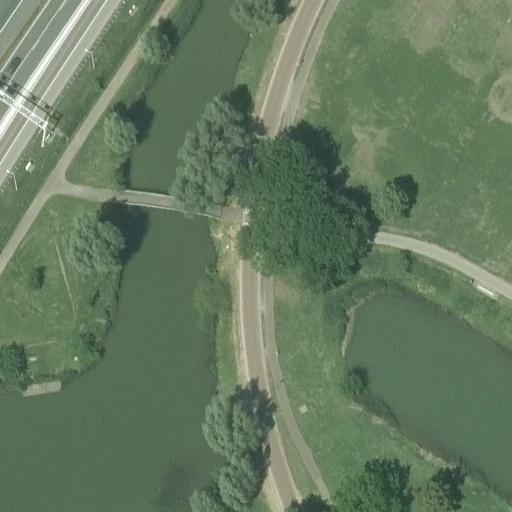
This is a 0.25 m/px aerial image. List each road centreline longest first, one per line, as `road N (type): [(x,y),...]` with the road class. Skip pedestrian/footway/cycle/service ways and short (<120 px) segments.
road 1 (unclassified): [(313,0),(266,132),(249,268),(260,404),(293,511)]
road 2 (trunk): [(0,153),(98,0)]
